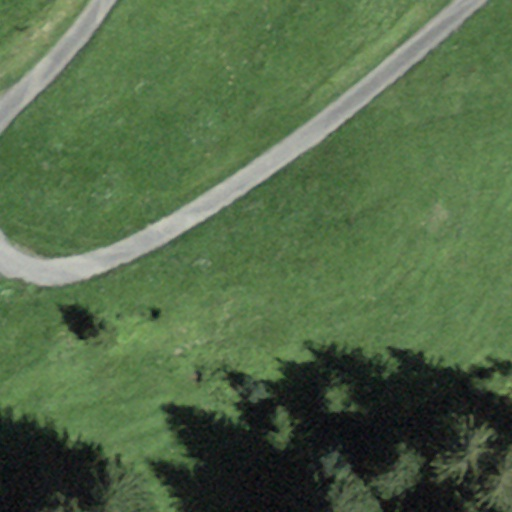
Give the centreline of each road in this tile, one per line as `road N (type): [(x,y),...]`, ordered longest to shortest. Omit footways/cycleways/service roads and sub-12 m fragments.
road 1 (track): [(470,0),(311,136),(172,229),(80,269),(41,270),(0,254)]
road 2 (track): [(0,116),(69,50),(104,0)]
